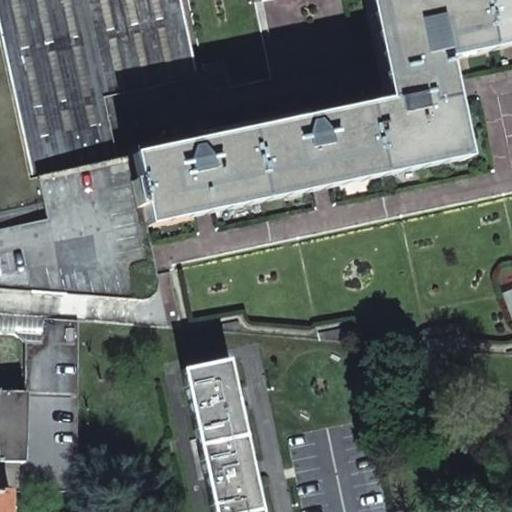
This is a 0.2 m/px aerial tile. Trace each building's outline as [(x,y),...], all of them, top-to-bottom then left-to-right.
[(0,0),(0,41),(29,178),(37,176),(129,156),(125,131),(202,115),(178,0),(0,0)] [(511,0),(369,0),(391,101),(129,156),(144,221),(464,154),(443,55),(511,40),(511,0)] [(0,289),(142,301),(148,300),(152,296),(155,293),(157,288),(157,284),(144,221),(129,156),(37,176),(47,219),(0,229),(0,289)] [(0,330),(15,332),(25,342),(25,361),(77,361),(76,320),(0,313),(0,330)] [(210,325),(211,330),(241,333),(238,319),(210,325)] [(320,332),(321,339),(351,341),(348,328),(320,332)] [(429,341),(430,348),(460,350),(457,336),(429,341)] [(183,370),(213,511),(261,511),(228,360),(183,370)] [(25,361),(25,393),(78,394),(77,361),(25,361)] [(0,392),(0,461),(25,462),(25,393),(0,392)] [(25,462),(24,492),(77,491),(78,394),(25,393),(25,462)] [(0,511),(8,511),(9,491),(0,491),(0,511)]
